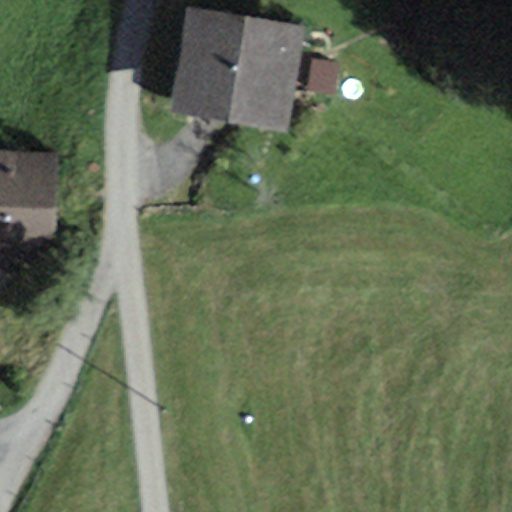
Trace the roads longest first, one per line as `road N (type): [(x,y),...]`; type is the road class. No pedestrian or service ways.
road 1 (residential): [(154,511),(124,240)]
road 2 (residential): [(0,445),(24,449),(64,380),(124,240)]
road 3 (residential): [(124,240),(119,47),(141,0)]
